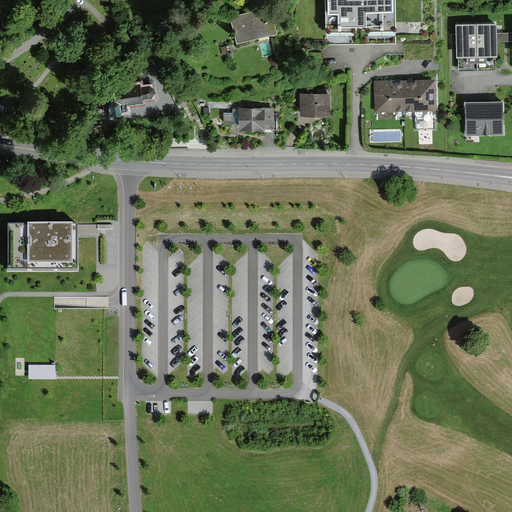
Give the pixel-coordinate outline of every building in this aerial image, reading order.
[(395,0),(326,0),(327,43),(396,42),(395,0)] [(229,19),(236,44),(277,33),(270,8),(229,19)] [(478,69),(497,69),(496,22),(477,23),(478,69)] [(459,70),(478,69),(477,23),(458,23),(459,70)] [(405,80),(376,81),(377,109),(406,108),(405,80)] [(434,80),(405,80),(406,108),(434,108),(434,80)] [(113,86),(116,109),(144,105),(143,100),(151,99),(155,95),(155,89),(151,85),(142,87),(141,83),(113,86)] [(329,91),(300,92),(301,115),(330,115),(329,91)] [(505,101),(465,101),(466,134),(505,134),(505,101)] [(274,106),(238,108),(239,129),(275,127),(274,106)] [(77,228),(9,226),(8,268),(76,269),(77,228)] [(57,379),(57,365),(29,364),(29,379),(57,379)]
